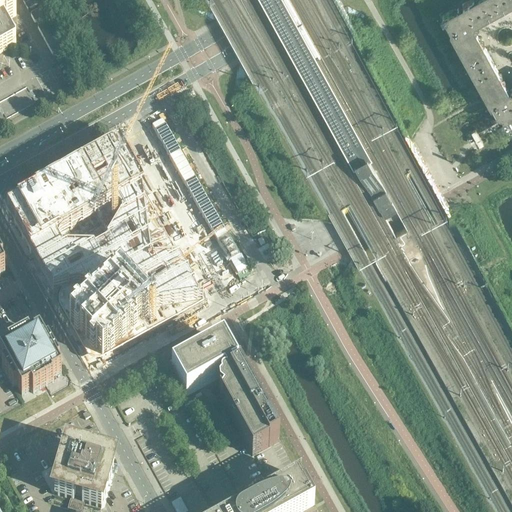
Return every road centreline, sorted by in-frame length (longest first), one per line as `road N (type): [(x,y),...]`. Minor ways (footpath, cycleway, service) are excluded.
road 1 (secondary): [(0,182),(329,0)]
road 2 (unclassified): [(158,511),(0,225)]
road 3 (secondary): [(275,0),(0,151)]
